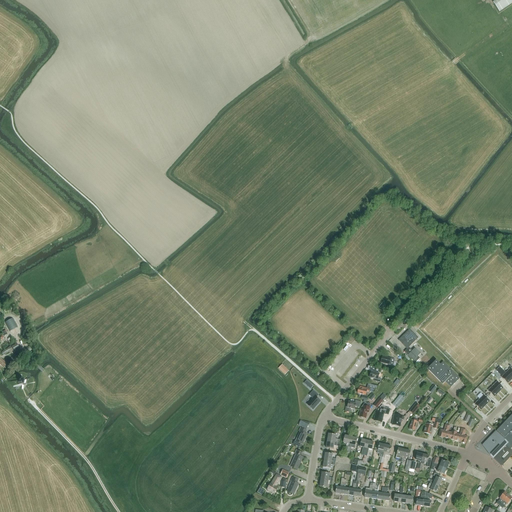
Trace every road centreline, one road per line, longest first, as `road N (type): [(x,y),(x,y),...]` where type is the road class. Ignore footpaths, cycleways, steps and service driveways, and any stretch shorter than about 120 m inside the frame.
road 1 (residential): [(467,452),(324,416)]
road 2 (track): [(118,511),(84,456),(27,398)]
